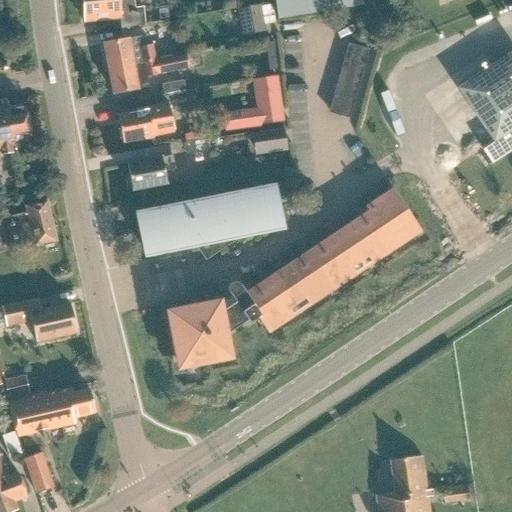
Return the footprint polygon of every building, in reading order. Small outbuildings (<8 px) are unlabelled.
[(134,8),(132,0),(81,0),(83,22),(119,18),(120,29),(143,27),(141,7),(134,8)] [(272,0),(276,20),(361,6),(359,0),(272,0)] [(259,4),(243,7),(248,33),(264,31),(263,24),(260,6),(259,4)] [(154,61),(154,60),(151,45),(141,47),(139,37),(103,44),(108,69),(154,61)] [(349,115),(368,50),(347,44),(329,109),(349,115)] [(274,45),(257,45),(258,69),(275,69),(274,45)] [(154,61),(108,69),(113,94),(148,87),(146,77),(157,75),(187,69),(184,55),(154,60),(154,61)] [(496,141),(482,150),(491,164),(511,149),(511,56),(462,90),(496,141)] [(258,109),(222,114),(224,129),(259,125),(283,121),(277,76),(254,79),(258,109)] [(161,84),(163,96),(185,92),(182,80),(161,84)] [(0,155),(16,152),(14,146),(31,143),(25,104),(8,107),(7,100),(0,101),(0,155)] [(136,110),(136,112),(117,116),(122,144),(153,137),(152,135),(173,131),(168,103),(136,110)] [(283,129),(251,133),(254,154),(285,149),(283,129)] [(163,171),(174,169),(171,157),(161,159),(161,157),(127,164),(132,191),(166,185),(163,171)] [(137,216),(145,253),(194,243),(205,258),(232,240),(230,235),(280,225),(273,188),(137,216)] [(174,317),(169,318),(178,363),(183,362),(184,367),(230,358),(226,336),(226,335),(247,321),(249,324),(255,320),(258,318),(268,332),(284,322),(280,315),(288,309),(304,299),(313,293),(317,300),(346,280),(342,273),(351,268),(366,257),(375,251),(380,258),(409,238),(404,232),(414,225),(391,191),(366,207),(370,213),(373,217),(249,300),(246,295),(240,285),(239,285),(239,284),(238,284),(238,283),(237,283),(236,283),(236,282),(235,282),(234,282),(233,282),(232,282),(232,283),(231,283),(230,283),(230,284),(229,284),(229,285),(228,285),(228,286),(228,287),(228,288),(227,288),(227,289),(227,290),(228,291),(228,292),(228,293),(231,296),(235,303),(221,312),(219,302),(173,311),(174,317)] [(19,216),(0,220),(6,247),(16,245),(18,250),(55,241),(46,202),(36,204),(34,195),(23,198),(25,206),(25,207),(26,214),(19,216)] [(70,304),(40,310),(38,299),(1,307),(6,327),(30,321),(35,342),(76,333),(70,304)] [(71,388),(8,402),(16,437),(74,423),(75,426),(89,422),(87,414),(95,412),(89,390),(72,394),(71,388)] [(20,453),(13,431),(1,435),(8,457),(20,453)] [(0,511),(8,511),(16,509),(13,502),(20,499),(26,497),(17,473),(9,476),(0,455),(0,454),(0,511)] [(53,488),(41,454),(24,460),(36,494),(53,488)] [(393,491),(374,494),(377,511),(428,511),(426,495),(431,494),(430,488),(425,488),(420,454),(389,458),(393,491)] [(467,486),(442,489),(444,505),(468,503),(467,486)]
